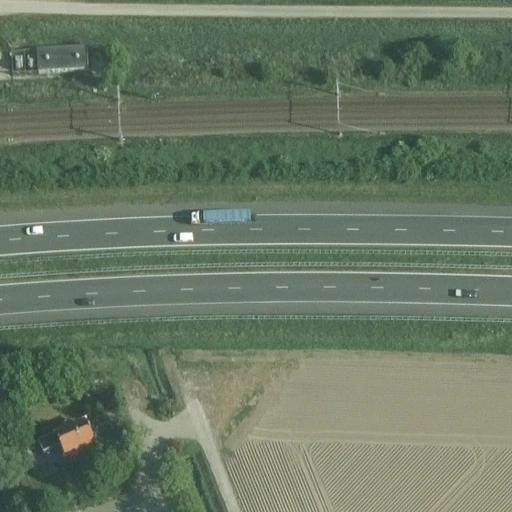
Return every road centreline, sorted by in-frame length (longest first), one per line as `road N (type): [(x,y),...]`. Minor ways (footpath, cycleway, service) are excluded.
road 1 (motorway): [(511,236),(93,233),(0,242)]
road 2 (motorway): [(0,301),(253,289),(511,294)]
road 3 (unclassified): [(0,7),(511,13)]
